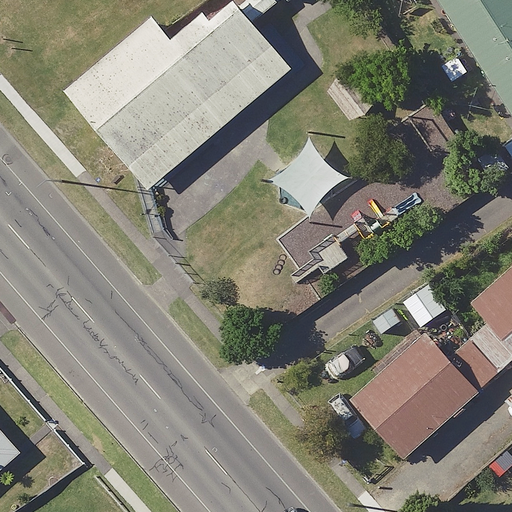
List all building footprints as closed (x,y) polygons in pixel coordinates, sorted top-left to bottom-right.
[(0,0),(0,8),(2,8),(26,45),(92,0),(0,0)] [(264,0),(196,0),(159,31),(141,10),(53,84),(137,185),(280,64),(242,19),(264,0)] [(511,119),(511,0),(432,0),(510,121),(511,119)] [(336,172),(298,135),(262,173),(299,210),(336,172)] [(511,219),(444,279),(458,295),(477,317),(438,351),(412,322),(336,389),(392,452),(511,347),(511,219)]
